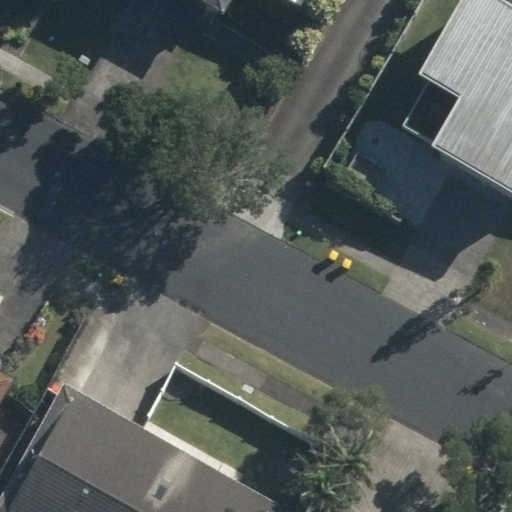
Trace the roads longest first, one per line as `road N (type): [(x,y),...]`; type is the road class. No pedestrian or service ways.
road 1 (residential): [(511,428),(0,148)]
road 2 (unknown): [(205,260),(351,0)]
